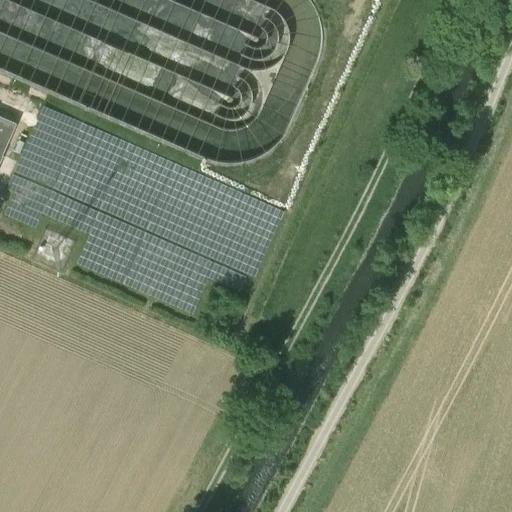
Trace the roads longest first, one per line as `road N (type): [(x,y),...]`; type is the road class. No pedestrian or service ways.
road 1 (track): [(201,511),(415,94),(451,0)]
road 2 (track): [(281,511),(420,247),(511,42)]
